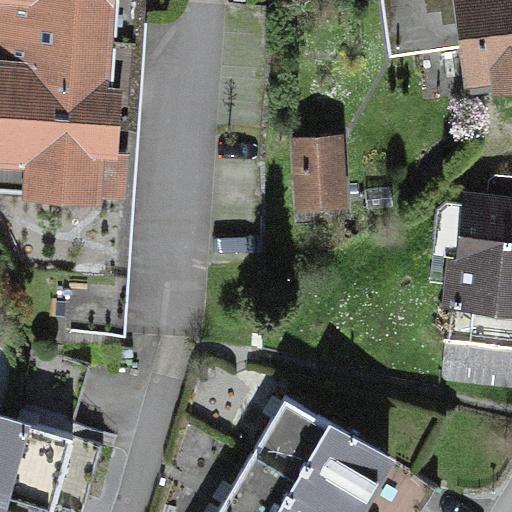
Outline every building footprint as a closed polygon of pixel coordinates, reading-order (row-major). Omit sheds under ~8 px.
[(0,0),(0,169),(27,171),(26,199),(125,205),(132,95),(123,95),(129,0),(0,0)] [(466,92),(511,85),(511,0),(382,0),(391,58),(459,48),(466,92)] [(347,135),(291,138),(296,214),(351,211),(347,135)] [(511,196),(464,191),(452,311),(511,316),(511,196)] [(511,348),(447,343),(443,382),(511,388),(511,348)] [(354,511),(408,511),(427,481),(286,398),(254,452),(354,511)] [(0,417),(0,511),(86,511),(105,445),(0,417)] [(230,511),(354,511),(254,452),(222,507),(230,511)]
